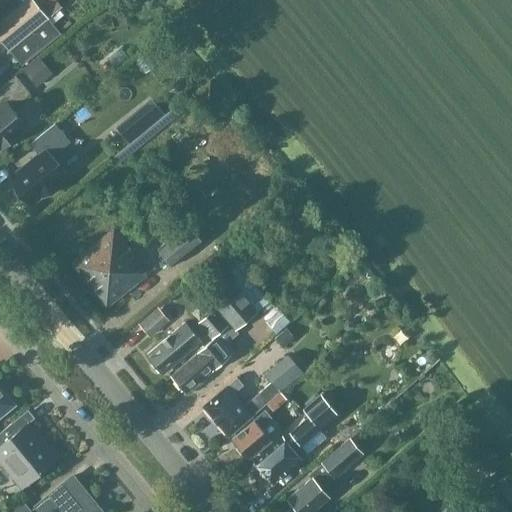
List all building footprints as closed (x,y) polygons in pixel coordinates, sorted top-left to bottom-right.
[(33,0),(25,0),(0,20),(0,38),(21,65),(61,34),(33,0)] [(30,78),(46,64),(39,56),(23,69),(30,78)] [(11,109),(30,94),(15,76),(0,87),(0,149),(27,128),(11,109)] [(209,79),(194,91),(207,108),(223,95),(209,79)] [(133,116),(145,132),(166,115),(153,99),(133,116)] [(32,205),(66,177),(51,158),(70,143),(55,124),(30,145),(39,155),(11,178),(15,184),(14,189),(14,194),(17,198),(22,199),(28,199),(32,205)] [(299,216),(286,226),(291,233),(305,223),(299,216)] [(170,266),(201,241),(188,225),(157,249),(170,266)] [(105,308),(145,275),(136,263),(138,261),(113,230),(70,265),(105,308)] [(258,310),(268,302),(243,271),(246,269),(238,258),(224,269),(223,268),(204,285),(212,294),(208,297),(217,309),(228,325),(212,340),(201,348),(203,350),(171,377),(186,394),(212,371),(209,367),(228,351),(223,346),(238,334),(234,329),(258,310)] [(199,324),(212,340),(228,325),(217,309),(199,324)] [(130,339),(144,327),(137,319),(122,331),(130,339)] [(349,320),(344,324),(345,330),(350,332),(355,329),(354,323),(349,320)] [(162,373),(200,342),(184,323),(146,354),(162,373)] [(286,328),(275,337),(283,347),(293,338),(286,328)] [(233,394),(243,385),(236,378),(203,406),(229,436),(267,402),(284,388),(303,371),(290,355),(266,375),(271,382),(243,406),(233,394)] [(284,388),(267,402),(274,410),(287,399),(285,397),(289,394),(284,388)] [(0,389),(0,417),(14,406),(0,389)] [(301,447),(320,430),(339,414),(321,393),(303,410),(310,418),(285,439),(283,437),(254,463),(272,484),(301,458),(293,449),(299,444),(301,447)] [(401,404),(395,398),(385,407),(390,413),(401,404)] [(248,459),(270,440),(271,441),(281,432),(280,427),(266,411),(232,440),(248,459)] [(0,463),(21,488),(32,479),(57,459),(44,442),(41,444),(26,426),(18,432),(11,423),(0,432),(0,463)] [(313,511),(330,498),(320,487),(334,476),(335,477),(364,452),(351,437),(308,473),(312,478),(288,499),(299,511),(313,511)] [(34,508),(37,511),(100,511),(101,511),(78,485),(70,491),(64,483),(34,508)] [(478,511),(463,493),(439,511),(478,511)]
